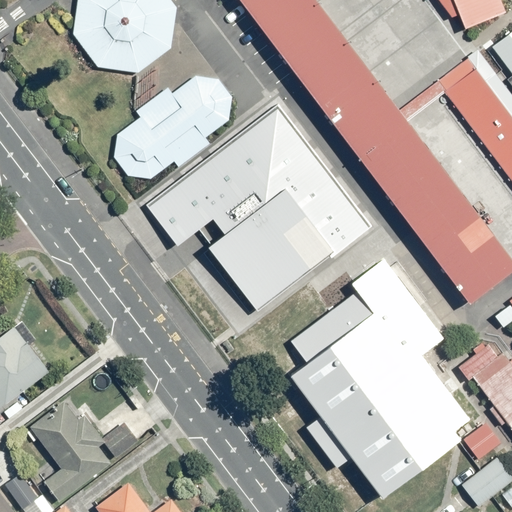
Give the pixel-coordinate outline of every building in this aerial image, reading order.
[(75,0),(74,11),(103,46),(146,48),(178,21),(180,0),(75,0)] [(511,242),(330,0),(255,0),(467,282),(511,248),(511,242)] [(480,0),(462,0),(469,9),(480,0)] [(511,0),(508,0),(485,18),(511,54),(511,0)] [(443,63),(511,156),(511,86),(478,39),(443,63)] [(120,109),(117,133),(132,152),(154,154),(236,94),(238,73),(223,52),(198,52),(120,109)] [(231,292),(348,205),(294,133),(177,220),(231,292)] [(448,314),(399,248),(379,263),(428,328),(448,314)] [(458,407),(362,280),(277,343),(373,470),(458,407)] [(511,338),(489,309),(458,332),(511,403),(511,338)] [(16,327),(0,338),(0,410),(51,372),(16,327)] [(113,453),(118,460),(143,440),(117,407),(93,426),(70,397),(30,429),(61,468),(44,482),(61,503),(112,462),(107,457),(113,453)] [(511,458),(511,450),(498,434),(463,462),(480,484),(511,458)] [(48,511),(49,511),(22,474),(5,486),(24,511),(48,511)] [(180,511),(171,500),(156,511),(151,511),(128,482),(96,507),(99,511),(180,511)] [(511,483),(500,492),(511,508),(511,483)] [(511,511),(485,487),(462,511),(511,511)] [(0,511),(15,511),(0,492),(0,511)]
